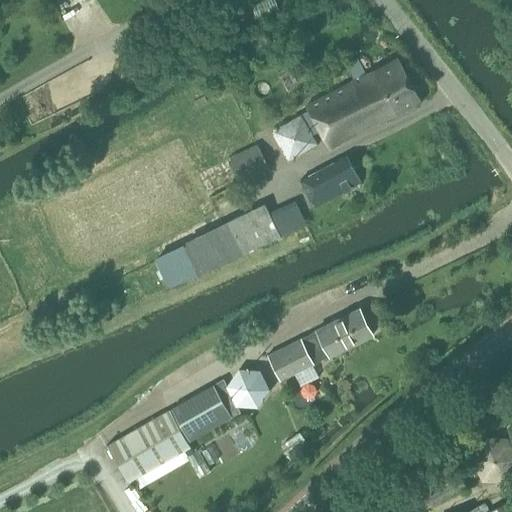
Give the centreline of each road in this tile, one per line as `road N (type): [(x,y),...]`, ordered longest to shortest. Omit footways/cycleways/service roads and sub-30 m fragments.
road 1 (unclassified): [(290,511),(376,428),(511,325)]
road 2 (unclassified): [(511,166),(380,0)]
